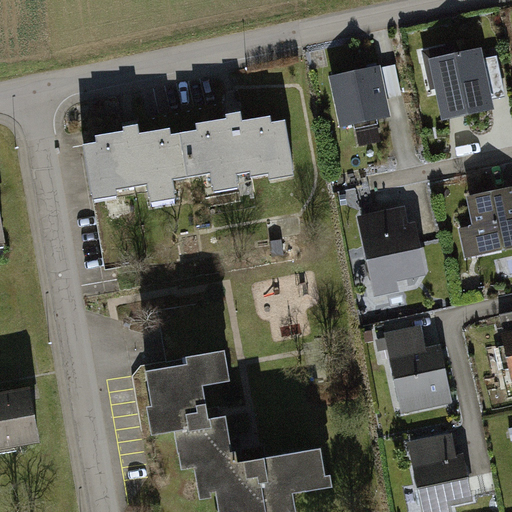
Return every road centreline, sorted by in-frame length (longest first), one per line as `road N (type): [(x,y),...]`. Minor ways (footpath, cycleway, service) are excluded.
road 1 (residential): [(33,91),(461,0)]
road 2 (residential): [(33,91),(105,511)]
